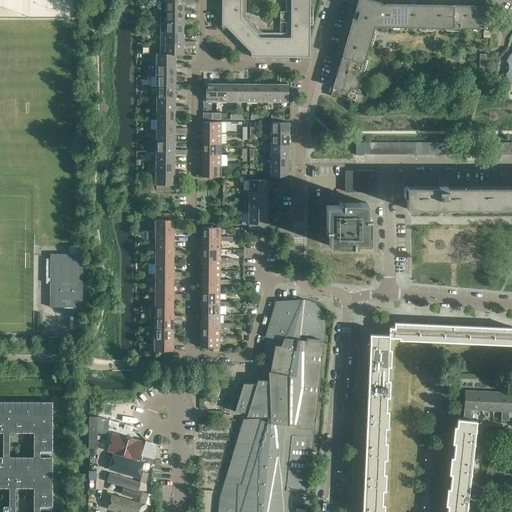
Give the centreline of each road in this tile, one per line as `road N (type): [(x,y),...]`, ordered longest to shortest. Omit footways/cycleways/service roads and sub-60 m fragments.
road 1 (unclassified): [(194,357),(196,73),(206,62)]
road 2 (residential): [(326,511),(350,295)]
road 3 (residential): [(299,277),(300,157),(317,66)]
road 4 (unclassified): [(194,357),(247,357),(272,279),(299,277)]
road 5 (residential): [(389,294),(392,162)]
road 6 (residential): [(511,306),(389,294)]
road 7 (residential): [(392,162),(511,163)]
